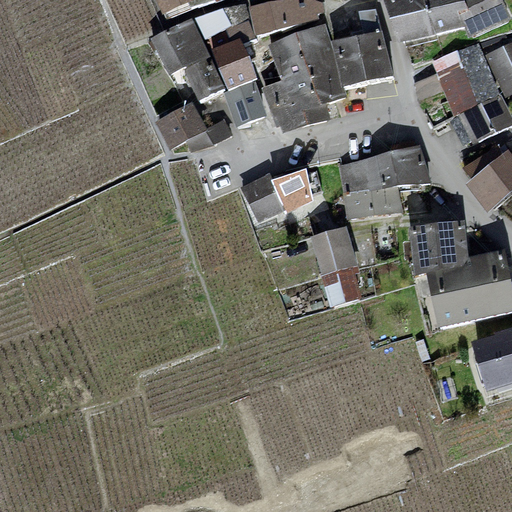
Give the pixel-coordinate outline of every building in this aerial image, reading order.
[(158,0),(167,21),(218,0),(158,0)] [(394,0),(407,43),(471,23),(462,0),(394,0)] [(510,19),(501,0),(462,0),(471,23),(476,35),(510,19)] [(283,2),(250,8),(258,36),(320,20),(316,2),(283,2)] [(225,11),(197,20),(207,40),(227,29),(234,44),(238,42),(240,45),(256,40),(246,5),(225,11)] [(359,11),(362,32),(375,30),(375,24),(379,24),(377,9),(359,11)] [(210,58),(193,23),(154,42),(171,75),(185,69),(210,58)] [(324,27),(273,47),(286,82),(311,73),(322,106),(347,98),(344,89),(324,27)] [(382,31),(332,42),(344,89),(393,80),(382,31)] [(234,44),(215,51),(230,91),(252,81),(240,45),(238,42),(234,44)] [(511,45),(489,56),(508,98),(511,95),(511,45)] [(478,46),(437,62),(457,113),(474,146),(511,126),(511,123),(497,94),(478,46)] [(210,58),(185,69),(201,103),(225,92),(210,58)] [(286,82),(268,89),(283,133),(327,121),(322,106),(311,73),(286,82)] [(230,91),(227,93),(239,128),(264,118),(252,81),(230,91)] [(192,105),(159,123),(174,149),(188,142),(193,151),(214,145),(231,136),(224,122),(206,131),(192,105)] [(419,151),(341,169),(349,217),(398,211),(394,189),(427,184),(419,151)] [(511,157),(508,152),(471,181),(493,209),(511,194),(511,157)] [(269,176),(244,189),(260,223),(286,211),(287,214),(312,202),(306,173),(273,184),(269,176)] [(461,225),(412,229),(416,272),(429,271),(441,330),(511,314),(511,301),(503,255),(465,262),(461,225)] [(344,230),(313,238),(331,306),(358,299),(351,273),(356,272),(344,230)] [(511,334),(476,345),(490,389),(511,382),(511,334)]
